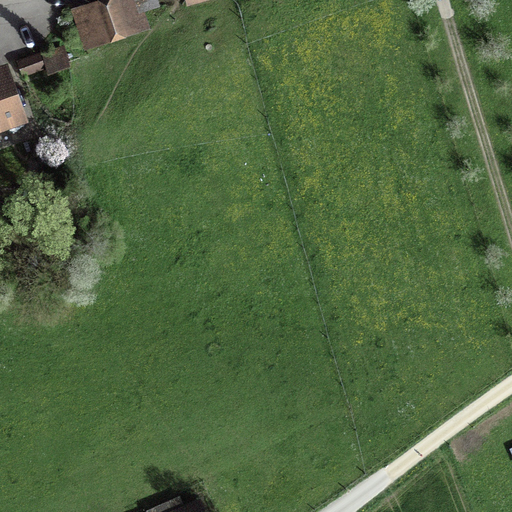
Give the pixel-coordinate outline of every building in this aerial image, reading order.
[(84,48),(150,28),(145,10),(160,5),(158,0),(87,0),(71,5),(84,48)] [(63,44),(41,51),(46,67),(48,72),(70,65),(63,44)] [(46,67),(41,51),(17,58),(22,74),(46,67)] [(0,127),(28,117),(8,57),(0,59),(0,127)] [(207,511),(200,495),(184,502),(180,494),(146,509),(147,511),(207,511)]
